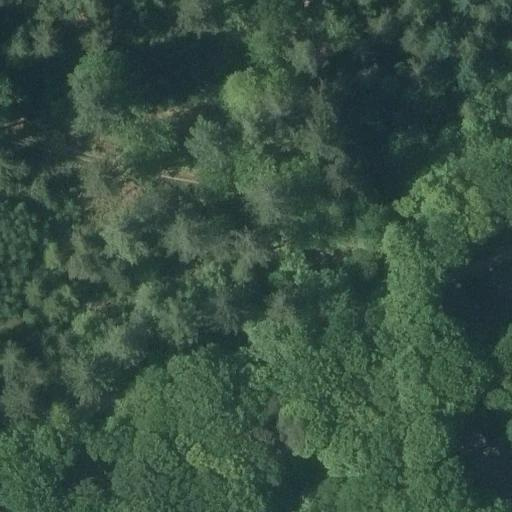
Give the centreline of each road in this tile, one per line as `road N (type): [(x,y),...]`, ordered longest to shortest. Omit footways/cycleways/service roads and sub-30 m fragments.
road 1 (track): [(465,267),(353,210),(0,132)]
road 2 (track): [(0,441),(347,317)]
road 3 (track): [(274,0),(314,225),(347,317)]
road 4 (track): [(368,362),(433,484),(436,511)]
road 5 (track): [(511,151),(436,278)]
